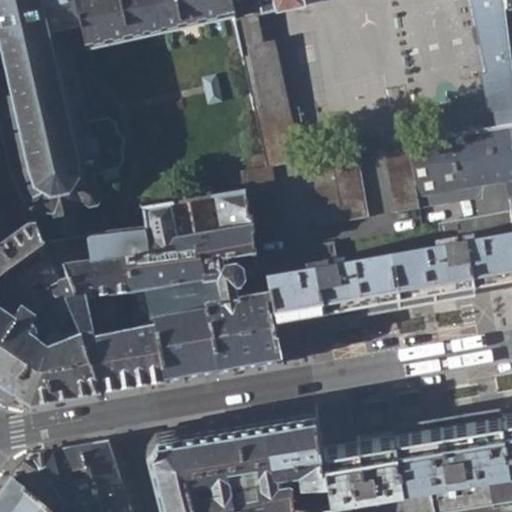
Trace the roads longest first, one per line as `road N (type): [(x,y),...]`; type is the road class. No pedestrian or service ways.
road 1 (residential): [(120,414),(511,346)]
road 2 (residential): [(0,436),(120,414)]
